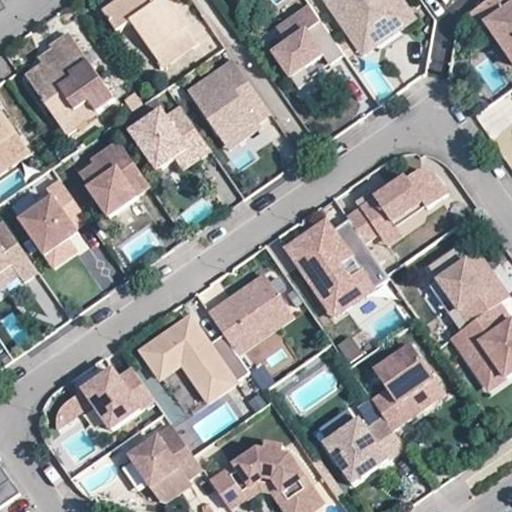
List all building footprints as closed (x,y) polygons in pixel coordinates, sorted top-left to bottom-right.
[(131,22),(163,68),(199,43),(167,0),(121,0),(104,13),(118,32),(131,22)] [(324,0),(359,51),(360,50),(374,40),(365,28),(389,11),(397,24),(412,14),(402,0),(324,0)] [(511,0),(493,0),(473,14),(484,30),(490,26),(500,41),(505,38),(511,47),(511,50),(508,53),(511,58),(511,0)] [(345,57),(311,7),(278,30),(289,46),(276,55),(300,90),(314,81),(306,70),(324,57),(331,67),(345,57)] [(359,51),(364,57),(417,20),(412,14),(397,24),(389,11),(365,28),(374,40),(360,50),(359,51)] [(289,46),(278,30),(264,39),(276,55),(289,46)] [(26,76),(59,123),(93,98),(101,111),(116,100),(71,36),(39,59),(43,64),(26,76)] [(511,50),(511,47),(505,38),(500,41),(508,53),(511,50)] [(271,113),(234,61),(188,92),(225,143),(257,121),(257,122),(258,122),(271,114),(271,113)] [(93,98),(59,123),(67,135),(101,111),(93,98)] [(197,162),(212,152),(181,107),(167,116),(163,110),(130,132),(158,172),(189,151),(197,162)] [(0,158),(9,152),(18,164),(33,154),(0,108),(0,158)] [(229,150),(262,127),(258,122),(257,122),(257,121),(225,143),(229,150)] [(136,196),(151,187),(119,142),(91,161),(94,166),(80,176),(109,218),(138,198),(136,196)] [(9,152),(0,158),(0,176),(18,164),(9,152)] [(449,196),(442,185),(439,181),(435,177),(430,175),(425,173),(421,172),(409,180),(408,179),(363,211),(349,220),(366,245),(380,235),(395,225),(424,205),(429,211),(449,196)] [(67,237),(89,222),(61,181),(48,190),(53,198),(22,221),(47,257),(70,241),(67,237)] [(363,211),(386,194),(382,188),(359,204),(363,211)] [(24,283),(38,273),(3,222),(0,224),(0,275),(13,267),(19,276),(24,283)] [(353,258),(328,223),(288,250),(318,293),(325,288),(343,314),(391,280),(389,276),(368,248),(353,258)] [(389,248),(404,237),(395,225),(380,235),(389,248)] [(78,252),(70,241),(47,257),(55,268),(78,252)] [(462,334),(511,300),(500,285),(496,288),(476,258),(472,260),(462,247),(430,269),(440,283),(458,310),(450,316),(462,334)] [(480,255),(476,258),(496,288),(500,285),(480,255)] [(13,267),(0,275),(0,288),(1,290),(19,276),(13,267)] [(240,357),(295,319),(267,277),(211,316),(225,336),(240,357)] [(431,289),(450,316),(458,310),(440,283),(431,289)] [(511,301),(511,300),(462,334),(454,340),(480,379),(498,366),(507,380),(511,376),(511,301)] [(211,346),(192,319),(143,353),(162,380),(183,366),(210,404),(252,375),(240,357),(225,336),(211,346)] [(437,381),(414,347),(378,372),(391,391),(373,403),(384,418),(394,432),(411,420),(402,405),(437,381)] [(157,402),(135,371),(121,380),(116,372),(86,393),(95,406),(113,433),(157,402)] [(411,420),(447,395),(437,381),(402,405),(411,420)] [(58,431),(95,406),(86,393),(57,413),(56,416),(55,420),(56,425),(57,429),(58,431)] [(355,487),(407,451),(394,432),(384,418),(368,429),(362,420),(325,445),(355,487)] [(195,458),(174,428),(158,439),(159,440),(133,459),(153,489),(152,489),(160,501),(168,504),(183,493),(180,488),(189,482),(205,472),(195,458)] [(312,487),(291,457),(285,456),(285,449),(267,446),(266,453),(259,451),(213,484),(232,511),(249,499),(245,494),(266,480),(275,482),(290,503),(312,487)] [(0,490),(11,483),(1,469),(0,469),(0,490)] [(286,511),(314,511),(324,505),(312,487),(290,503),(275,482),(266,480),(245,494),(249,499),(269,486),(286,511)] [(193,487),(189,482),(180,488),(183,493),(193,487)] [(0,510),(20,496),(11,483),(0,490),(0,510)]
